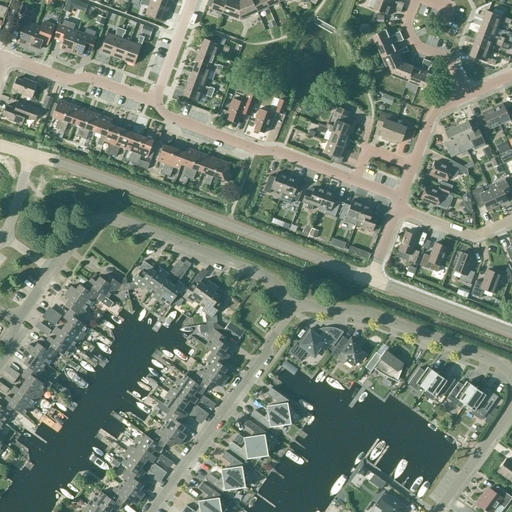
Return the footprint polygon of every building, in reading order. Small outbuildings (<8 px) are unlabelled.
[(168,10),(141,0),(139,5),(143,6),(143,5),(148,7),(145,15),(164,22),(168,10)] [(140,0),(141,0),(168,10),(171,0),(140,0)] [(221,13),(226,0),(213,0),(210,8),(221,13)] [(239,19),(257,11),(251,0),(241,0),(239,1),(235,0),(226,0),(221,13),(239,19)] [(251,0),(257,11),(268,7),(264,0),(251,0)] [(402,8),(381,0),(375,0),(372,10),(388,15),(391,7),(396,9),(395,10),(400,12),(402,8)] [(482,22),(497,28),(500,20),(505,22),(504,23),(509,24),(511,20),(486,10),(482,22)] [(28,45),(35,26),(29,24),(31,17),(22,14),(17,25),(22,27),(17,41),(28,45)] [(59,47),(70,51),(77,33),(71,30),(73,23),(64,20),(59,31),(56,40),(61,42),(59,47)] [(35,26),(28,45),(39,49),(41,43),(48,45),(55,26),(54,26),(44,22),(41,29),(35,26)] [(477,33),(502,42),(504,38),(499,36),(499,37),(494,35),(497,28),(482,22),(477,33)] [(143,25),(140,32),(150,36),(153,29),(143,25)] [(111,56),(121,29),(117,27),(115,31),(116,31),(115,36),(107,33),(100,51),(111,56)] [(94,37),(95,32),(86,28),(83,35),(77,33),(70,51),(81,55),(83,50),(91,53),(97,38),(94,37)] [(122,60),(129,41),(122,38),(123,34),(124,34),(126,30),(121,29),(111,56),(122,60)] [(376,47),(401,36),(399,31),(394,34),(395,35),(390,37),(387,29),(371,36),(376,47)] [(501,47),(502,42),(477,33),(473,44),(489,50),(492,42),(496,44),(496,45),(501,47)] [(137,44),(129,41),(122,60),(134,64),(144,37),(139,35),(138,39),(139,40),(137,44)] [(200,50),(215,56),(218,48),(223,50),(222,51),(228,52),(229,48),(220,44),(222,38),(214,35),(211,41),(204,38),(200,50)] [(381,58),(397,51),(393,43),(398,41),(398,42),(403,40),(401,36),(376,47),(381,58)] [(486,58),(489,50),(473,44),(469,56),(494,65),(496,60),(491,58),(490,59),(486,58)] [(398,54),(403,52),(403,53),(408,51),(406,47),(397,51),(381,58),(389,75),(407,81),(413,66),(402,62),(398,54)] [(196,61),(221,71),(223,66),(217,64),(217,65),(212,63),(215,56),(200,50),(196,61)] [(413,66),(407,81),(418,86),(428,61),(423,59),(421,64),(422,64),(421,69),(413,66)] [(219,75),(221,71),(196,61),(191,72),(207,78),(210,70),(214,72),(214,73),(219,75)] [(428,61),(418,86),(430,90),(435,74),(427,71),(429,67),(430,67),(432,62),(428,61)] [(204,86),(207,78),(191,72),(187,84),(212,93),(214,89),(209,87),(209,88),(204,86)] [(37,83),(24,78),(23,81),(16,78),(12,88),(19,90),(18,93),(31,98),(37,83)] [(211,97),(212,93),(187,84),(183,95),(199,101),(201,93),(206,95),(206,96),(211,97)] [(244,103),(233,98),(227,112),(230,113),(227,119),(237,123),(240,117),(242,117),(244,114),(250,116),(258,95),(248,91),(244,103)] [(46,95),(42,107),(48,110),(53,98),(46,95)] [(59,130),(69,104),(58,99),(52,116),(58,118),(55,128),(59,130)] [(287,102),(279,99),(275,111),(282,114),(287,102)] [(18,100),(16,106),(13,105),(13,108),(6,105),(2,115),(9,118),(8,120),(21,125),(24,118),(35,120),(39,108),(18,100)] [(492,108),(499,125),(510,120),(511,122),(511,121),(511,109),(511,106),(505,109),(502,103),(492,108)] [(74,124),(80,108),(69,104),(59,130),(64,131),(68,122),(74,124)] [(326,126),(325,129),(326,129),(331,131),(347,136),(348,133),(351,134),(354,126),(356,121),(348,118),(350,112),(337,107),(332,119),(335,120),(333,126),(327,124),(326,126)] [(91,112),(80,108),(74,124),(80,126),(76,136),(81,138),(91,112)] [(493,128),(499,125),(492,108),(481,113),(484,118),(478,121),(485,136),(495,131),(493,128)] [(274,114),(259,109),(254,122),(256,123),(254,129),(264,133),(266,127),(269,128),(274,114)] [(388,141),(395,123),(390,121),(392,115),(381,111),(380,113),(375,126),(381,128),(379,134),(382,136),(381,138),(388,141)] [(101,116),(91,112),(81,138),(86,139),(89,130),(95,132),(101,116)] [(112,120),(101,116),(95,132),(101,134),(97,144),(102,146),(104,141),(110,124),(110,125),(112,120)] [(467,121),(456,126),(464,144),(467,150),(473,147),(475,150),(485,146),(483,142),(478,130),(472,132),(467,121)] [(395,123),(388,141),(396,144),(397,141),(400,143),(403,136),(408,139),(413,126),(407,123),(406,127),(395,123)] [(121,128),(110,125),(110,124),(104,141),(110,143),(106,153),(111,154),(121,128)] [(464,144),(456,126),(445,131),(450,142),(445,145),(450,157),(460,153),(467,150),(464,144)] [(131,132),(121,128),(111,154),(116,156),(119,147),(125,149),(131,132)] [(347,136),(331,131),(327,141),(346,148),(349,141),(346,140),(347,136)] [(142,136),(131,132),(125,149),(131,151),(128,161),(132,162),(142,136)] [(153,140),(142,136),(132,162),(137,164),(141,155),(147,157),(153,140)] [(346,148),(327,141),(323,152),(332,155),(330,161),(340,164),(346,148)] [(160,173),(164,174),(174,148),(163,144),(157,161),(163,163),(160,173)] [(183,176),(188,178),(198,152),(186,147),(185,152),(181,164),(187,166),(183,176)] [(185,152),(174,148),(164,174),(169,176),(173,167),(179,169),(181,164),(185,152)] [(319,152),(309,148),(307,153),(317,156),(319,152)] [(196,170),(202,172),(208,156),(198,152),(188,178),(193,179),(196,170)] [(508,161),(505,154),(499,157),(501,164),(508,161)] [(208,156),(202,172),(208,174),(204,184),(209,186),(213,176),(219,159),(208,156)] [(498,157),(490,160),(493,167),(501,164),(498,157)] [(230,164),(219,159),(213,176),(228,182),(231,174),(226,173),(230,164)] [(463,167),(450,160),(447,166),(434,161),(429,175),(446,181),(448,176),(453,178),(457,177),(458,172),(461,173),(463,167)] [(281,193),(288,176),(277,172),(275,177),(269,175),(264,189),(263,191),(269,193),(271,189),(281,193)] [(281,193),(279,200),(290,204),(292,199),(297,201),(302,188),(297,186),(299,180),(288,176),(281,193)] [(497,206),(508,201),(505,196),(511,193),(505,178),(495,183),(497,187),(490,189),(497,206)] [(442,182),(441,185),(439,185),(437,190),(425,186),(420,199),(437,205),(438,205),(445,208),(447,208),(450,200),(451,200),(453,196),(448,195),(450,189),(452,186),(442,182)] [(313,205),(319,207),(325,190),(314,186),(312,191),(307,189),(302,203),(308,205),(306,208),(311,210),(313,205)] [(487,211),(497,206),(490,189),(479,194),(479,192),(473,195),(479,208),(484,205),(487,211)] [(325,190),(319,207),(326,209),(324,213),(334,217),(340,202),(334,200),(336,194),(325,190)] [(350,218),(356,221),(363,204),(352,200),(350,205),(344,203),(338,218),(337,222),(347,225),(349,222),(350,218)] [(470,203),(463,200),(462,204),(468,212),(472,211),(470,203)] [(363,204),(356,221),(363,223),(362,227),(372,231),(377,216),(372,214),(374,208),(363,204)] [(318,231),(312,228),(309,236),(315,238),(318,231)] [(406,260),(414,263),(419,252),(413,249),(418,236),(405,232),(398,250),(409,254),(406,260)] [(423,253),(419,265),(429,269),(431,262),(440,265),(447,247),(434,243),(429,256),(423,253)] [(470,284),(471,280),(474,272),(468,270),(473,257),(460,252),(453,270),(462,274),(460,280),(470,284)] [(170,272),(174,276),(184,263),(178,260),(170,272)] [(149,291),(163,271),(158,267),(156,270),(144,261),(139,268),(141,270),(132,282),(127,283),(128,290),(136,288),(138,286),(143,290),(144,287),(149,291)] [(184,263),(174,276),(179,279),(186,270),(187,265),(184,263)] [(487,270),(483,280),(482,283),(476,280),(471,294),(481,298),(484,289),(493,292),(500,275),(487,270)] [(157,300),(170,283),(165,279),(168,274),(163,271),(149,291),(154,294),(152,296),(157,300)] [(127,283),(126,277),(121,277),(118,282),(108,275),(105,280),(100,276),(96,281),(91,278),(88,283),(100,292),(100,293),(107,298),(111,293),(113,295),(117,290),(119,291),(128,290),(127,283)] [(194,301),(198,304),(213,284),(208,280),(204,285),(200,282),(201,280),(196,276),(182,296),(192,303),(194,301)] [(174,286),(170,283),(157,300),(162,304),(164,301),(169,305),(183,285),(178,281),(174,286)] [(93,302),(100,293),(100,292),(88,283),(84,288),(80,284),(76,289),(71,286),(67,291),(87,305),(91,300),(93,302)] [(213,284),(198,304),(203,307),(201,310),(206,313),(205,315),(206,324),(213,323),(212,317),(221,305),(224,300),(214,293),(218,288),(213,284)] [(84,310),(87,305),(67,291),(64,296),(69,299),(65,304),(70,308),(67,312),(79,321),(80,321),(86,312),(84,310)] [(45,311),(58,321),(61,315),(49,306),(45,311)] [(54,326),(58,321),(45,311),(41,317),(54,326)] [(87,326),(80,321),(79,321),(67,312),(63,317),(68,321),(65,326),(82,338),(86,333),(83,331),(87,326)] [(264,327),(267,323),(262,319),(259,323),(264,327)] [(213,323),(206,324),(208,333),(210,334),(206,339),(209,341),(205,346),(212,351),(213,351),(225,360),(229,355),(224,351),(228,346),(223,343),(226,338),(214,329),(213,323)] [(78,343),(82,338),(65,326),(61,330),(56,327),(52,332),(57,336),(58,335),(73,346),(76,341),(78,343)] [(310,328),(298,345),(296,344),(289,353),(298,359),(305,349),(314,355),(320,347),(325,350),(332,340),(322,332),(321,334),(317,332),(316,333),(310,328)] [(58,335),(57,336),(54,340),(49,336),(46,342),(58,351),(65,356),(69,351),(71,353),(75,347),(73,346),(58,335)] [(362,346),(351,338),(349,341),(343,336),(335,347),(341,352),(338,356),(338,360),(342,363),(345,363),(346,361),(352,365),(357,359),(360,362),(366,354),(360,349),(362,346)] [(51,361),(58,351),(46,342),(42,346),(38,343),(34,348),(29,344),(25,349),(45,364),(49,359),(51,361)] [(381,356),(376,352),(365,367),(370,371),(368,373),(369,374),(373,368),(376,370),(379,372),(382,374),(384,376),(387,377),(390,379),(393,380),(397,381),(403,365),(385,352),(388,349),(387,348),(381,356)] [(42,368),(45,364),(25,349),(22,354),(27,358),(23,363),(28,366),(25,371),(37,380),(38,379),(44,370),(42,368)] [(208,362),(204,367),(224,381),(228,376),(223,373),(227,368),(222,364),(225,360),(213,351),(212,351),(205,361),(208,362)] [(3,370),(16,379),(19,374),(7,365),(3,370)] [(224,381),(204,367),(201,372),(199,370),(192,380),(204,389),(207,385),(212,388),(216,383),(221,387),(224,381)] [(420,386),(425,390),(437,374),(427,367),(424,371),(419,368),(407,384),(417,391),(420,386)] [(0,376),(12,384),(16,379),(3,370),(0,373),(0,376)] [(41,382),(38,379),(37,380),(25,371),(21,376),(26,379),(23,384),(40,397),(44,392),(41,390),(45,385),(41,382)] [(437,374),(425,390),(435,397),(438,392),(443,396),(455,379),(445,372),(442,377),(437,374)] [(178,378),(175,383),(174,383),(177,385),(192,395),(193,395),(196,391),(201,394),(204,389),(192,380),(185,374),(181,379),(178,378)] [(464,404),(476,388),(466,381),(463,385),(458,382),(446,398),(456,405),(459,401),(464,404)] [(0,390),(5,394),(9,389),(0,382),(0,390)] [(36,402),(40,397),(23,384),(19,389),(14,385),(10,391),(15,394),(16,394),(31,405),(31,404),(34,400),(36,402)] [(198,398),(193,395),(192,395),(177,385),(174,389),(171,387),(168,392),(185,405),(189,400),(194,404),(198,398)] [(266,406),(291,423),(289,417),(293,412),(288,408),(287,402),(288,401),(270,387),(266,393),(277,400),(274,404),(266,406)] [(481,391),(476,388),(464,404),(474,411),(477,406),(486,413),(497,397),(484,387),(481,391)] [(171,409),(183,418),(187,413),(182,410),(185,405),(168,392),(164,398),(167,399),(163,404),(170,410),(171,409)] [(16,394),(15,394),(12,398),(7,395),(4,400),(16,409),(16,410),(23,415),(27,410),(29,411),(33,406),(31,404),(31,405),(16,394)] [(212,409),(215,404),(203,395),(199,400),(212,409)] [(9,419),(16,410),(16,409),(4,400),(0,405),(0,404),(0,419),(3,422),(7,417),(9,419)] [(192,410),(205,419),(208,414),(196,405),(192,410)] [(284,424),(291,423),(266,406),(267,413),(264,417),(254,410),(250,415),(268,428),(270,427),(275,426),(280,430),(284,424)] [(166,421),(163,426),(182,440),(186,435),(181,431),(185,426),(180,423),(183,418),(171,409),(170,410),(163,419),(166,421)] [(493,417),(489,414),(484,421),(488,424),(493,417)] [(251,436),(243,437),(268,455),(267,449),(270,444),(267,441),(264,434),(266,432),(248,419),(244,425),(254,432),(251,436)] [(182,440),(163,426),(159,430),(157,429),(150,438),(162,447),(165,443),(170,446),(174,441),(179,445),(182,440)] [(136,436),(133,441),(132,442),(135,443),(150,454),(150,453),(153,449),(158,453),(162,447),(150,438),(143,433),(139,438),(136,436)] [(268,455),(243,437),(245,445),(242,449),(231,442),(227,447),(245,460),(247,458),(253,458),(258,461),(261,456),(268,455)] [(135,443),(132,448),(129,446),(126,451),(143,464),(147,459),(151,462),(155,457),(150,453),(150,454),(135,443)] [(121,463),(128,468),(141,477),(145,472),(140,468),(143,464),(126,451),(122,456),(125,458),(121,463)] [(228,468),(221,469),(245,487),(244,480),(248,475),(243,471),(241,466),(243,464),(225,451),(221,456),(231,464),(228,468)] [(169,468),(173,463),(161,454),(157,459),(169,468)] [(511,462),(507,459),(498,471),(511,481),(511,462)] [(368,471),(362,466),(358,472),(364,477),(368,471)] [(128,468),(121,478),(124,479),(120,484),(140,498),(144,493),(139,490),(143,485),(138,481),(141,477),(128,468)] [(159,483),(163,477),(150,468),(146,473),(159,483)] [(245,487),(221,469),(222,476),(219,481),(209,473),(205,479),(223,492),(224,490),(230,489),(235,493),(239,488),(245,487)] [(369,481),(380,488),(384,482),(374,474),(369,481)] [(198,501),(213,511),(228,511),(228,506),(225,507),(220,503),(219,497),(220,495),(202,482),(198,488),(208,495),(205,499),(198,501)] [(137,503),(140,498),(120,484),(117,489),(115,487),(108,496),(107,497),(120,506),(123,501),(128,505),(132,500),(137,503)] [(493,491),(489,488),(477,505),(486,511),(492,511),(498,504),(504,508),(511,497),(497,486),(493,491)] [(107,497),(108,496),(101,491),(97,496),(94,494),(87,504),(97,511),(100,511),(103,509),(107,511),(108,511),(112,508),(116,511),(120,506),(107,497)] [(402,511),(407,506),(393,496),(391,499),(383,493),(375,505),(382,510),(381,511),(402,511)] [(213,511),(198,501),(199,508),(196,511),(195,511),(186,505),(182,510),(183,511),(213,511)]
